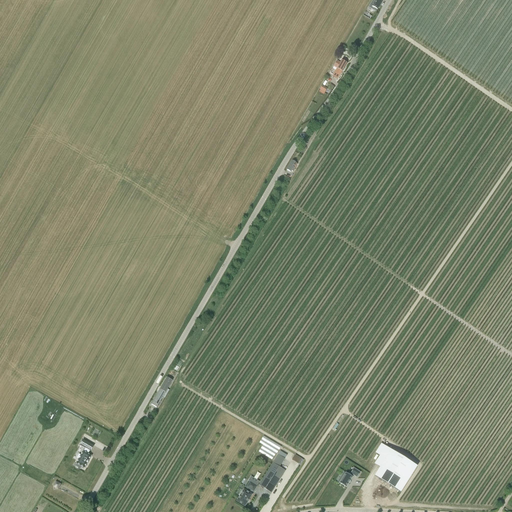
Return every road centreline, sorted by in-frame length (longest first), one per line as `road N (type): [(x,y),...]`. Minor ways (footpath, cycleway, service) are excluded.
road 1 (unclassified): [(82,511),(276,176),(389,0)]
road 2 (track): [(511,162),(282,497)]
road 3 (track): [(511,356),(282,198)]
road 4 (track): [(308,458),(181,384),(187,362)]
road 5 (track): [(368,503),(398,499),(419,465),(342,409)]
road 6 (track): [(376,22),(511,110)]
